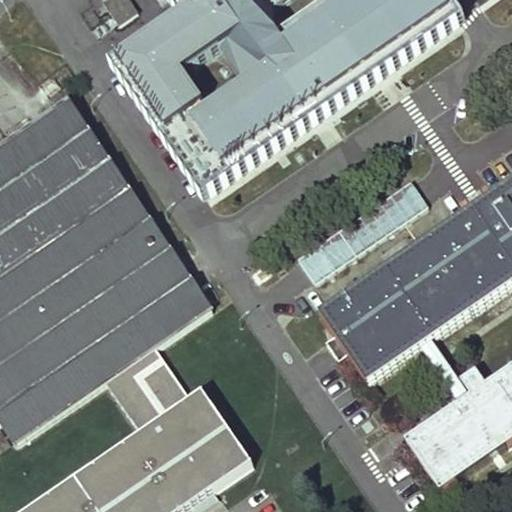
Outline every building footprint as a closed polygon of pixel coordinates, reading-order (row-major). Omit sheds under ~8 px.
[(138,16),(127,0),(114,0),(106,6),(121,28),(138,16)] [(404,0),(219,0),(139,55),(215,167),(225,180),(322,113),(328,109),(389,66),(431,38),(404,0)] [(191,511),(254,469),(205,398),(194,406),(158,353),(216,313),(74,108),(0,159),(0,420),(19,448),(109,387),(144,438),(37,511),(191,511)] [(412,182),(339,233),(358,260),(431,210),(412,182)] [(511,187),(482,208),(321,319),(335,339),(327,345),(339,363),(347,357),(369,389),(511,291),(511,187)] [(511,444),(511,369),(487,387),(477,373),(462,384),(472,397),(406,442),(441,493),(511,444)]
